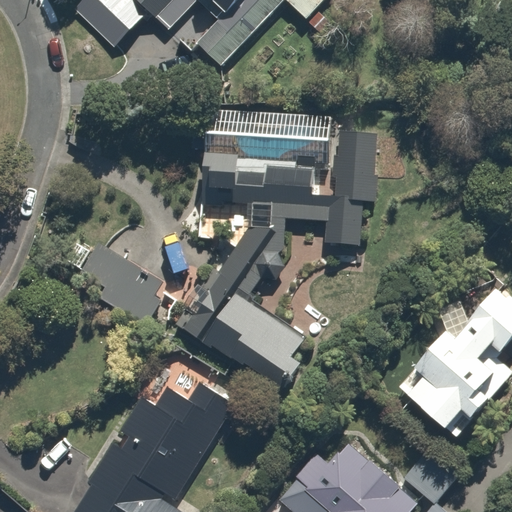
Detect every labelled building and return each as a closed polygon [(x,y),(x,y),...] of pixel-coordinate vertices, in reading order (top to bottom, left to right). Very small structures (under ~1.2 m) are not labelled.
[(220,68),(284,0),(127,0),(126,1),(182,54),(193,42),(220,68)] [(325,247),(359,249),(362,204),(377,205),(379,135),(353,134),(354,113),(209,107),(205,204),(247,206),(246,233),(238,252),(231,249),(211,284),(199,278),(188,296),(196,301),(180,328),(280,390),(286,381),(297,388),(309,369),(299,361),(310,340),(251,300),(262,277),(286,279),(290,221),(326,223),(325,247)] [(427,373),(406,400),(467,448),(511,389),(511,375),(494,361),(511,337),(511,287),(504,281),(460,337),(449,328),(418,367),(427,373)] [(201,511),(182,500),(241,404),(200,379),(192,393),(161,374),(76,511),(201,511)] [(435,511),(437,510),(399,481),(334,431),(280,501),(293,511),(435,511)] [(399,481),(437,510),(463,476),(426,447),(399,481)]
